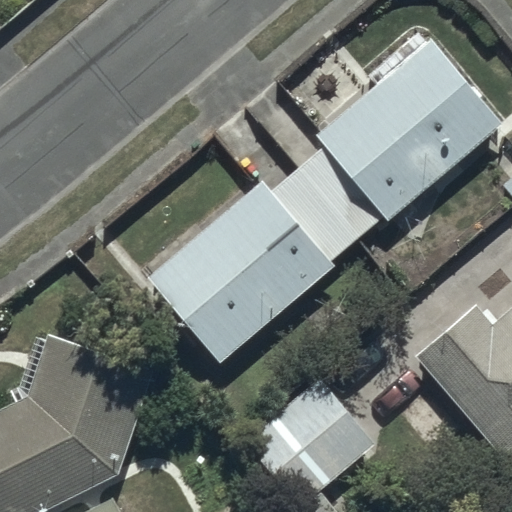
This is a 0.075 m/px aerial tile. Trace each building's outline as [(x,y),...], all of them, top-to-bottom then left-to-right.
[(217,134),(259,183),(149,275),(220,360),(335,263),(331,257),(383,214),(388,220),(504,123),(432,37),(427,41),(419,31),(374,69),(380,76),(319,128),(280,81),(217,134)] [(511,301),(488,321),(472,301),(411,352),(511,471),(511,469),(511,301)] [(0,511),(36,511),(115,473),(152,368),(44,331),(22,393),(0,404),(0,511)] [(297,506),(373,442),(318,375),(241,439),(297,506)] [(77,511),(117,511),(109,496),(77,511)]
